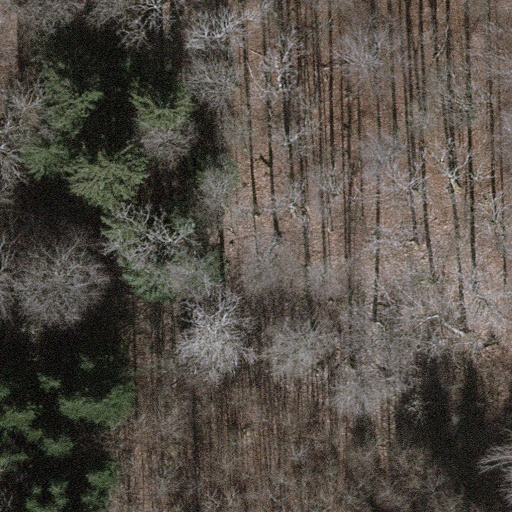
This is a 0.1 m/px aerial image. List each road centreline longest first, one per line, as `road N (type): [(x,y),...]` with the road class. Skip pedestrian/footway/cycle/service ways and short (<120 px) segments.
road 1 (track): [(0,203),(96,250),(339,439)]
road 2 (track): [(0,48),(113,0)]
